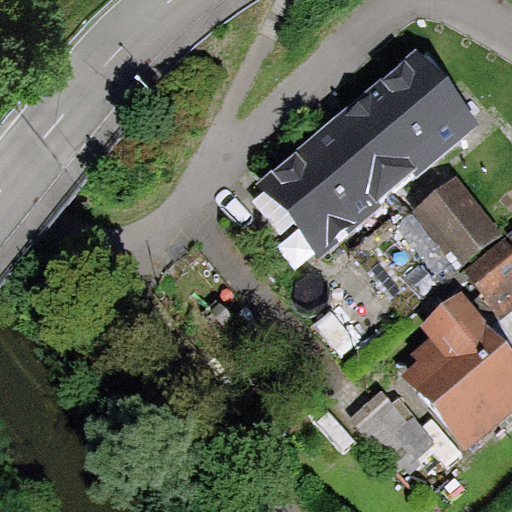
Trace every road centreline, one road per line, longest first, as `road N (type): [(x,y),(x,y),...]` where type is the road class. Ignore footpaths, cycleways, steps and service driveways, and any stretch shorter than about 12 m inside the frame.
road 1 (residential): [(181,197),(377,10),(424,0),(511,34)]
road 2 (track): [(285,511),(115,281)]
road 3 (unclassified): [(0,195),(101,69),(187,0)]
road 4 (track): [(115,281),(0,134)]
